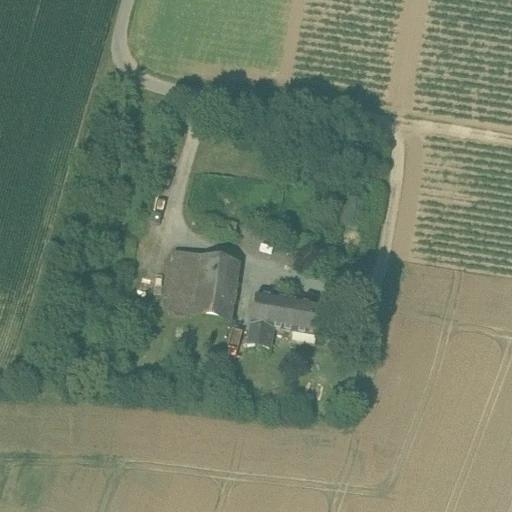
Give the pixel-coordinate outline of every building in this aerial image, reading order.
[(356,226),(359,201),(348,200),(345,225),(356,226)] [(215,221),(213,231),(232,235),(234,225),(215,221)] [(164,313),(191,316),(200,261),(173,257),(164,313)] [(239,268),(200,261),(191,316),(231,323),(239,268)] [(296,304),(255,297),(251,327),(247,347),(268,351),(272,330),(292,334),(296,304)] [(334,311),(296,304),(292,334),(330,340),(334,311)]
